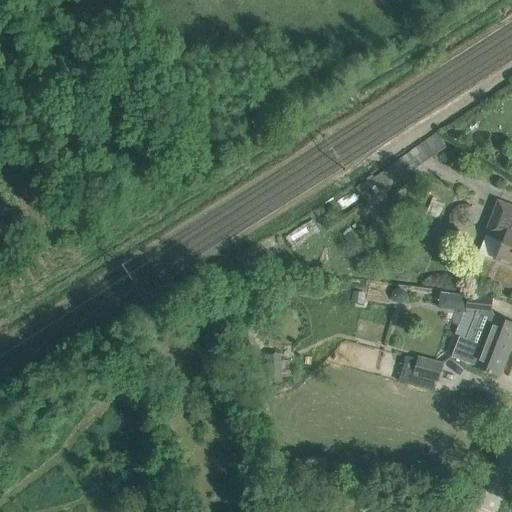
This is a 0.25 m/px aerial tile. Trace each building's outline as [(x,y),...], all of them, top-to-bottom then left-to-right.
[(374,177),(384,191),(447,147),(437,133),(374,177)] [(511,207),(497,201),(484,234),(485,235),(478,253),(511,266),(511,207)] [(392,301),(395,305),(401,306),(406,302),(406,296),(402,292),(397,291),(392,295),(392,301)] [(458,311),(491,315),(490,314),(492,298),(460,294),(458,311)] [(185,315),(168,326),(177,338),(185,340),(191,336),(194,329),(185,315)] [(472,367),(492,375),(492,373),(499,376),(511,341),(511,324),(492,317),(491,315),(484,333),(473,328),(467,345),(457,342),(452,356),(473,365),(472,367)] [(403,377),(412,379),(414,374),(438,381),(442,365),(418,358),(417,362),(408,360),(403,377)]
